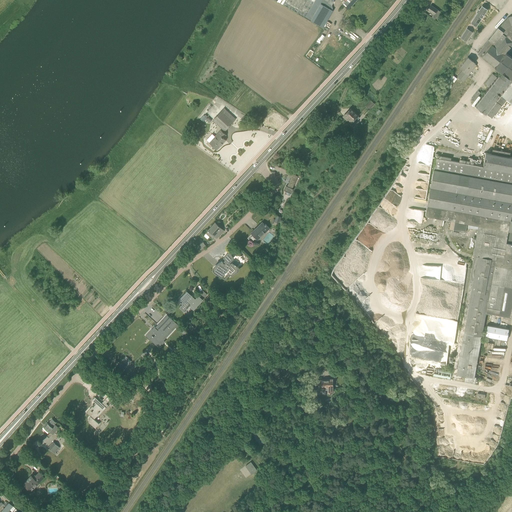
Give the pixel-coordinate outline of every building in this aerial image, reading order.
[(285,0),(283,4),(311,20),(321,3),(329,8),(333,1),(330,0),(285,0)] [(346,0),(343,4),(348,9),(355,0),(346,0)] [(311,20),(319,25),(322,27),(332,10),(329,8),(321,3),(311,20)] [(431,5),(427,10),(434,15),(437,10),(431,5)] [(478,13),(471,22),(477,25),(487,10),(482,6),(480,10),(479,9),(476,12),(478,13)] [(478,53),(480,55),(491,63),(501,71),(501,72),(499,74),(499,75),(497,77),(496,78),(494,80),(494,81),(492,83),(491,84),(492,84),(490,86),(489,86),(489,87),(487,90),(487,89),(487,90),(487,89),(487,90),(485,93),(485,92),(484,93),(483,96),(482,96),(480,99),(479,99),(480,99),(478,102),(477,102),(475,105),(475,106),(475,105),(480,109),(486,114),(485,114),(486,114),(492,118),(501,106),(502,106),(502,105),(506,99),(511,103),(511,56),(511,55),(511,51),(511,49),(511,15),(508,18),(498,28),(498,27),(488,40),(478,53)] [(469,28),(468,29),(467,28),(461,37),(467,41),(472,32),(470,31),(471,29),(469,28)] [(463,69),(457,76),(463,81),(476,65),(474,63),(474,62),(468,57),(460,66),(463,69)] [(371,100),(365,106),(369,110),(375,104),(371,100)] [(225,131),(236,119),(224,108),(221,111),(213,120),(225,131)] [(357,120),(360,118),(358,116),(350,109),(343,116),(347,120),(348,118),(352,122),(352,121),(354,123),(357,120)] [(221,130),(215,137),(212,134),(207,140),(217,149),(221,145),(220,145),(222,143),(225,140),(223,138),(226,135),(221,130)] [(478,226),(476,238),(476,241),(473,255),(474,255),(471,269),(471,270),(452,376),(461,377),(461,375),(465,376),(464,382),(475,384),(476,377),(474,377),(486,312),(511,317),(511,311),(511,243),(511,242),(511,220),(510,220),(511,209),(511,157),(486,153),(483,167),(481,166),(436,158),(425,216),(436,218),(444,219),(455,221),(453,229),(465,231),(467,223),(478,226)] [(287,182),(286,183),(285,185),(286,186),(284,190),(291,193),(293,189),(292,188),(298,176),(289,172),(287,176),(285,181),(287,182)] [(279,223),(282,217),(276,215),(275,219),(273,219),(272,221),(279,223)] [(224,231),(221,228),(215,222),(208,230),(206,233),(212,239),(215,236),(217,238),(224,231)] [(262,222),(259,225),(251,233),(258,240),(270,228),(266,224),(265,225),(262,222)] [(231,255),(231,254),(230,253),(229,253),(228,252),(227,253),(226,253),(226,254),(225,256),(224,257),(226,259),(223,262),(222,261),(221,262),(221,261),(216,264),(215,266),(214,266),(214,267),(214,268),(214,269),(214,270),(215,271),(216,272),(224,278),(229,274),(227,273),(228,272),(231,275),(234,273),(235,272),(236,271),(236,270),(236,269),(236,268),(235,268),(235,267),(229,264),(230,263),(229,262),(233,258),(231,256),(231,255)] [(187,308),(189,306),(193,309),(202,299),(198,296),(195,299),(187,291),(178,301),(180,302),(181,303),(187,308)] [(167,314),(161,321),(153,329),(152,330),(152,329),(145,336),(149,339),(152,336),(153,337),(159,342),(162,339),(163,340),(175,327),(177,330),(180,326),(178,324),(167,314)] [(509,329),(487,325),(485,336),(507,340),(509,329)] [(122,361),(127,366),(131,361),(126,356),(122,361)] [(435,367),(433,376),(450,380),(452,371),(435,367)] [(133,382),(139,380),(137,374),(131,376),(133,382)] [(324,386),(324,388),(325,390),(327,390),(327,393),(333,393),(333,386),(333,379),(318,380),(318,386),(324,386)] [(106,407),(95,397),(92,400),(96,404),(91,409),(90,409),(86,412),(90,416),(88,418),(88,421),(95,428),(99,424),(94,419),(97,416),(98,416),(106,407)] [(55,424),(56,422),(52,419),(48,423),(47,422),(44,427),(49,432),(50,432),(53,435),(59,428),(55,424)] [(47,447),(55,454),(57,453),(56,452),(60,447),(53,441),(47,447)] [(252,474),(257,471),(251,462),(246,466),(252,474)] [(23,484),(31,491),(44,477),(39,472),(36,475),(34,475),(34,474),(33,473),(33,472),(31,472),(31,473),(31,475),(23,484)] [(10,510),(12,511),(18,511),(19,511),(18,511),(18,510),(9,502),(8,503),(6,506),(10,510)]
